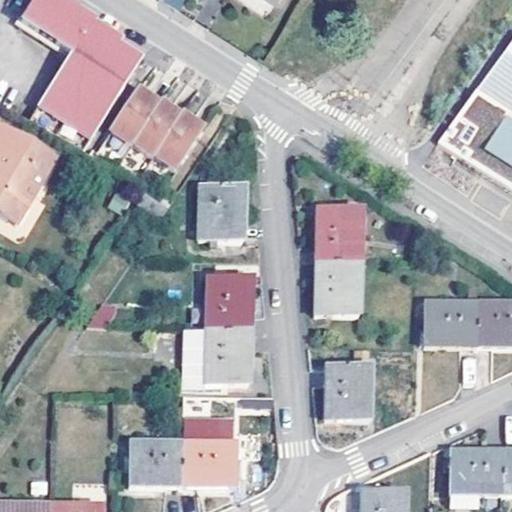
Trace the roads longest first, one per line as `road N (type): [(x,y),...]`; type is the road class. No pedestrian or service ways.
road 1 (residential): [(281,105),(273,130),(303,490)]
road 2 (residential): [(303,490),(511,389)]
road 3 (residential): [(281,105),(113,0)]
road 4 (residential): [(489,0),(374,158)]
road 5 (residential): [(511,249),(374,158)]
